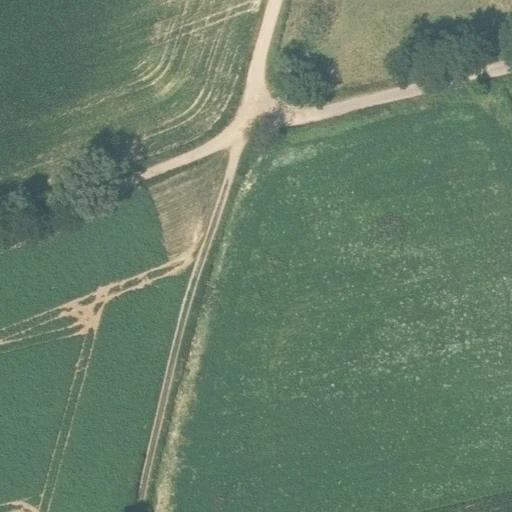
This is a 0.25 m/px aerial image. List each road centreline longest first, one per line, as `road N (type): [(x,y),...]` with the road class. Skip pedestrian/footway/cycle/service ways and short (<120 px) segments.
road 1 (track): [(249,129),(181,322),(137,511)]
road 2 (track): [(511,65),(249,129)]
road 3 (track): [(249,129),(0,232)]
road 4 (track): [(274,0),(249,129)]
